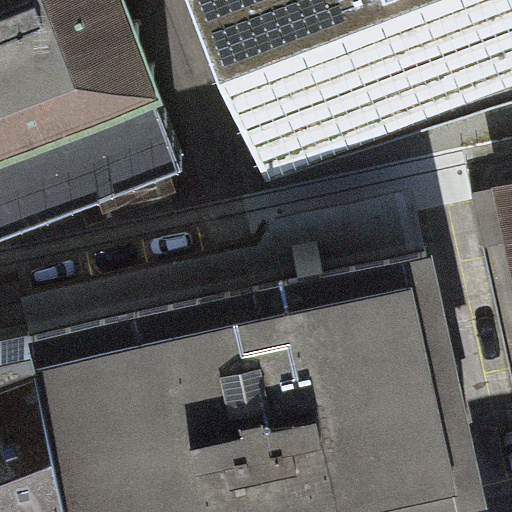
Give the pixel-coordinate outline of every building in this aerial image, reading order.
[(126,0),(0,0),(0,221),(184,152),(126,0)] [(511,81),(511,0),(200,0),(263,162),(511,81)] [(511,237),(511,182),(472,191),(484,244),(511,237)] [(23,291),(31,329),(426,244),(414,187),(277,216),(262,237),(23,291)] [(31,329),(71,511),(319,511),(477,478),(426,244),(31,329)] [(0,511),(71,511),(31,329),(0,335),(0,511)]
